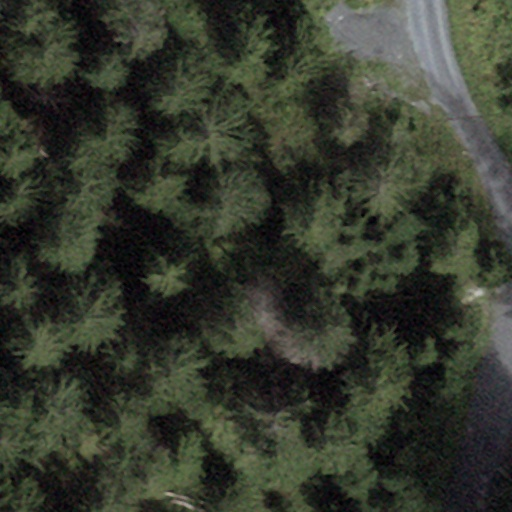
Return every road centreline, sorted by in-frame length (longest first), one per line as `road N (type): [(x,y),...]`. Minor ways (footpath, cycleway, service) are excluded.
road 1 (track): [(429,0),(438,66),(494,165),(511,296)]
road 2 (track): [(511,329),(476,511)]
